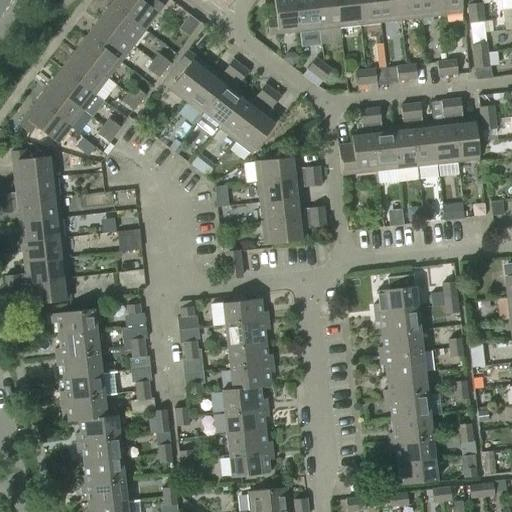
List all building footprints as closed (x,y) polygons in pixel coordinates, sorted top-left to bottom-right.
[(140,0),(113,0),(111,4),(144,30),(163,6),(154,0),(149,0),(146,4),(140,0)] [(294,0),(273,0),(275,20),(277,34),(298,32),(294,0)] [(315,0),(294,0),(298,32),(319,29),(315,0)] [(335,0),(315,0),(319,29),(339,27),(335,0)] [(356,0),(335,0),(339,27),(360,25),(356,0)] [(376,0),(356,0),(360,25),(380,22),(376,0)] [(397,0),(376,0),(380,22),(400,20),(397,0)] [(418,0),(397,0),(400,20),(420,18),(418,0)] [(438,0),(418,0),(420,18),(441,16),(438,0)] [(459,0),(438,0),(441,16),(461,13),(459,0)] [(480,0),(465,0),(468,14),(482,13),(480,0)] [(511,0),(495,0),(496,3),(500,3),(500,10),(511,8),(511,0)] [(111,4),(98,20),(132,46),(144,30),(111,4)] [(482,13),(468,14),(469,23),(483,22),(482,13)] [(98,20),(86,36),(119,62),(132,46),(98,20)] [(86,36),(73,53),(107,78),(119,62),(86,36)] [(485,44),(471,45),(472,55),(486,53),(485,44)] [(286,53),(281,58),(291,66),(298,56),(293,52),(286,53)] [(73,53),(61,69),(94,94),(107,78),(73,53)] [(486,53),(472,55),(474,68),(488,66),(486,53)] [(158,54),(152,62),(163,71),(169,63),(158,54)] [(185,67),(168,89),(185,103),(210,69),(193,56),(185,67)] [(299,60),(293,69),(309,81),(322,63),(315,58),(308,67),(299,60)] [(232,60),(223,71),(230,77),(239,66),(232,60)] [(455,60),(445,61),(447,75),(456,74),(455,60)] [(445,61),(436,62),(437,76),(447,75),(445,61)] [(152,62),(146,69),(157,78),(163,71),(152,62)] [(322,63),(309,81),(317,87),(328,94),(343,92),(340,73),(327,74),(330,69),(322,63)] [(414,65),(405,66),(406,79),(416,78),(414,65)] [(230,77),(227,82),(201,115),(217,127),(243,94),(234,88),(247,72),(239,66),(230,77)] [(405,66),(395,67),(396,80),(406,79),(405,66)] [(61,69),(49,85),(82,111),(94,94),(61,69)] [(210,69),(185,103),(201,115),(227,82),(210,69)] [(374,69),(364,70),(366,84),(375,83),(374,69)] [(364,70),(355,71),(356,85),(366,84),(364,70)] [(49,85),(36,101),(69,127),(82,111),(49,85)] [(217,127),(213,133),(215,143),(225,151),(234,140),(271,90),(264,85),(251,101),(243,94),(217,127)] [(133,86),(127,94),(138,103),(144,95),(133,86)] [(271,90),(234,140),(251,153),(276,120),(267,112),(279,97),(271,90)] [(127,94),(121,101),(133,110),(138,103),(127,94)] [(459,99),(450,100),(451,114),(461,113),(459,99)] [(442,122),(432,123),(436,164),(457,162),(452,120),(451,114),(450,100),(440,101),(442,115),(442,122)] [(36,101),(23,118),(34,127),(56,144),(69,127),(36,101)] [(419,104),(409,105),(411,119),(421,118),(419,104)] [(402,126),(391,127),(396,169),(416,167),(411,125),(411,119),(409,105),(400,106),(402,126)] [(493,106),(478,108),(480,121),(494,120),(493,106)] [(378,108),(369,110),(370,123),(380,122),(378,108)] [(351,144),(337,146),(340,175),(376,171),(371,130),(370,123),(369,110),(359,111),(362,131),(349,132),(351,144)] [(473,118),(452,120),(457,162),(478,160),(473,118)] [(108,119),(102,126),(113,135),(119,127),(108,119)] [(494,120),(480,121),(481,131),(495,129),(494,120)] [(432,123),(411,125),(416,167),(436,164),(432,123)] [(102,126),(96,134),(108,143),(113,135),(102,126)] [(391,127),(371,130),(376,171),(396,169),(391,127)] [(26,159),(11,160),(14,182),(56,177),(53,156),(26,159)] [(197,156),(190,165),(205,176),(212,168),(197,156)] [(296,157),(254,161),(257,183),(299,178),(305,178),(319,176),(318,167),(298,169),(296,157)] [(319,176),(305,178),(306,187),(320,186),(319,176)] [(56,177),(14,182),(16,202),(58,198),(56,177)] [(299,178),(257,183),(259,203),(301,198),(299,178)] [(9,193),(0,194),(0,204),(10,203),(9,193)] [(58,198),(16,202),(18,222),(60,218),(58,198)] [(228,206),(227,198),(215,200),(216,208),(228,206)] [(301,198),(259,203),(261,223),(303,219),(301,198)] [(491,216),(502,215),(501,202),(489,203),(490,215),(491,216)] [(10,203),(0,204),(0,213),(11,212),(10,203)] [(463,218),(461,204),(441,206),(442,220),(463,218)] [(322,207),(308,208),(309,218),(323,217),(322,207)] [(408,224),(421,223),(419,210),(410,211),(407,215),(408,224)] [(391,226),(403,225),(401,211),(389,212),(391,226)] [(323,217),(309,218),(310,228),(324,226),(323,217)] [(60,218),(18,222),(20,243),(62,238),(60,218)] [(303,219),(261,223),(264,245),(305,240),(303,219)] [(113,233),(112,221),(99,222),(100,234),(113,233)] [(14,234),(0,235),(1,245),(15,243),(14,234)] [(62,238),(20,243),(23,263),(65,258),(62,238)] [(15,243),(1,245),(2,254),(16,253),(15,243)] [(238,252),(224,253),(227,278),(241,277),(238,252)] [(65,258),(23,263),(25,284),(67,279),(65,258)] [(18,274),(5,276),(6,286),(20,284),(18,274)] [(67,279),(25,284),(27,305),(69,300),(67,279)] [(442,292),(429,294),(430,298),(431,298),(432,307),(444,306),(457,304),(454,281),(441,283),(442,292)] [(20,284),(6,286),(7,295),(21,294),(20,284)] [(378,304),(373,305),(374,313),(417,309),(414,287),(376,291),(378,304)] [(260,299),(222,303),(224,325),(267,320),(266,311),(261,312),(260,299)] [(138,304),(125,305),(126,314),(139,313),(138,304)] [(457,304),(444,306),(445,314),(458,313),(457,304)] [(192,307),(179,309),(180,317),(193,316),(192,307)] [(93,309),(49,314),(51,324),(55,324),(57,336),(95,332),(93,309)] [(417,309),(374,313),(375,322),(380,322),(381,335),(419,330),(417,309)] [(267,320),(224,325),(227,346),(265,342),(263,330),(268,329),(267,320)] [(144,326),(120,329),(123,350),(130,349),(143,347),(142,340),(146,339),(144,326)] [(383,347),(378,347),(379,356),(422,352),(419,330),(381,335),(383,347)] [(58,349),(53,350),(54,358),(98,353),(95,332),(57,336),(58,349)] [(461,338),(448,340),(449,349),(462,347),(461,338)] [(196,341),(183,342),(184,351),(197,350),(196,341)] [(265,342),(227,346),(229,368),(272,363),(271,355),(266,355),(265,342)] [(131,357),(127,358),(128,372),(148,369),(147,356),(144,356),(143,347),(130,349),(131,357)] [(462,347),(449,349),(450,357),(463,356),(462,347)] [(185,359),(182,359),(183,372),(223,368),(222,359),(206,361),(206,357),(198,358),(197,350),(184,351),(185,359)] [(422,352),(379,356),(380,365),(385,365),(386,377),(424,373),(422,352)] [(98,353),(54,358),(55,368),(60,367),(62,380),(100,375),(98,353)] [(272,363),(229,368),(232,389),(232,390),(259,386),(259,387),(269,386),(268,373),(273,372),(272,363)] [(148,369),(128,372),(130,383),(134,383),(135,391),(148,390),(147,381),(150,381),(148,369)] [(387,390),(383,390),(384,399),(427,395),(424,373),(386,377),(387,390)] [(63,391),(58,392),(59,401),(103,396),(115,395),(112,374),(100,375),(62,380),(63,391)] [(466,381),(453,383),(454,391),(467,390),(466,381)] [(201,384),(188,386),(188,394),(202,392),(201,384)] [(232,389),(221,390),(223,412),(266,407),(265,398),(260,399),(259,387),(259,386),(232,390),(232,389)] [(148,390),(135,391),(136,400),(149,398),(148,390)] [(467,390),(454,391),(455,400),(467,399),(467,390)] [(427,395),(384,399),(385,408),(389,408),(391,420),(429,416),(427,395)] [(103,396),(59,401),(60,410),(65,409),(67,423),(78,421),(105,417),(105,416),(103,396)] [(152,409),(150,398),(149,398),(136,400),(130,401),(131,412),(152,409)] [(186,407),(174,409),(175,417),(187,416),(186,407)] [(266,407),(223,412),(226,434),(263,429),(262,417),(267,416),(266,407)] [(165,410),(153,411),(154,420),(166,419),(165,410)] [(487,421),(486,411),(477,412),(478,422),(487,421)] [(79,433),(74,433),(75,442),(118,437),(116,415),(105,416),(105,417),(78,421),(79,433)] [(187,416),(175,417),(176,426),(188,425),(187,416)] [(392,433),(388,433),(389,442),(431,438),(429,416),(391,420),(392,433)] [(470,424),(458,426),(459,434),(471,433),(470,424)] [(263,429),(226,434),(228,455),(271,450),(270,441),(265,442),(263,429)] [(471,433),(459,434),(460,443),(473,442),(471,433)] [(118,437),(75,442),(76,451),(81,450),(83,463),(120,459),(118,437)] [(431,438),(389,442),(390,451),(394,450),(395,463),(434,459),(431,438)] [(169,444),(156,446),(158,455),(170,453),(169,444)] [(191,450),(179,452),(180,461),(192,459),(191,450)] [(271,450),(228,455),(231,477),(268,473),(267,460),(272,459),(271,450)] [(170,453),(158,455),(158,463),(171,462),(170,453)] [(84,476),(79,476),(80,486),(123,481),(120,459),(83,463),(84,476)] [(192,459),(180,461),(181,469),(193,468),(192,459)] [(397,476),(392,476),(394,486),(436,481),(434,459),(395,463),(397,476)] [(475,468),(463,469),(464,478),(476,476),(475,468)] [(123,481),(80,486),(81,494),(86,493),(87,506),(125,502),(123,481)] [(492,483),(483,484),(484,496),(493,495),(492,483)] [(483,484),(474,485),(476,497),(484,496),(483,484)] [(174,487),(161,489),(162,498),(175,496),(174,487)] [(284,488),(249,492),(251,511),(264,511),(287,509),(284,488)] [(449,488),(440,489),(441,502),(450,501),(449,488)] [(440,489),(431,490),(433,503),(441,502),(440,489)] [(406,493),(397,494),(399,506),(407,505),(406,493)] [(397,494),(389,495),(390,507),(399,506),(397,494)] [(175,496),(162,498),(163,506),(176,505),(175,496)] [(363,497),(354,499),(356,511),(365,510),(363,497)] [(306,499),(293,500),(294,509),(307,507),(306,499)] [(354,499),(346,500),(346,511),(349,511),(356,511),(354,499)] [(88,511),(139,511),(138,500),(125,502),(87,506),(88,511)]
